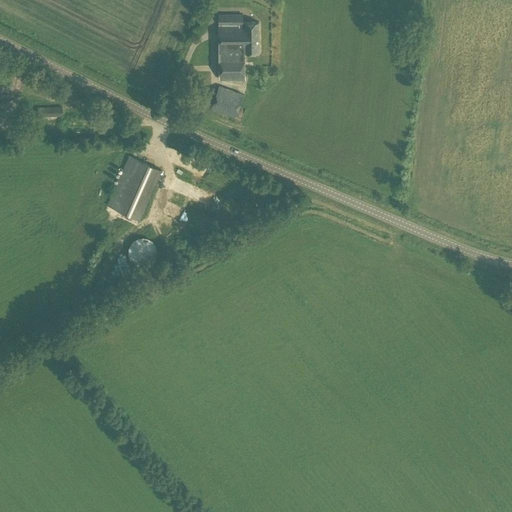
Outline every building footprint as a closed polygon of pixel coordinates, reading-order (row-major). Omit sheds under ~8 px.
[(243,22),(243,14),(218,14),(218,25),(218,41),(219,80),(245,80),(245,41),(245,52),(259,52),(259,22),(243,22)] [(235,117),(244,94),(219,85),(213,100),(196,94),(193,103),(210,109),(235,117)] [(38,117),(62,116),(61,106),(37,107),(38,117)] [(161,169),(129,155),(107,205),(140,219),(161,169)] [(169,189),(205,204),(204,207),(221,215),(227,200),(208,192),(206,197),(202,195),(204,189),(174,177),(169,189)] [(140,265),(142,266),(145,265),(147,265),(149,264),(151,263),(153,261),(155,259),(156,257),(157,255),(157,253),(157,250),(157,248),(156,246),(155,244),(153,242),(152,240),(150,239),(147,238),(145,237),(143,237),(140,237),(138,238),(136,239),(134,240),(132,242),(130,244),(129,246),(129,249),(129,251),(129,254),(129,256),(130,258),(132,260),(133,262),(135,264),(138,265),(140,265)]
